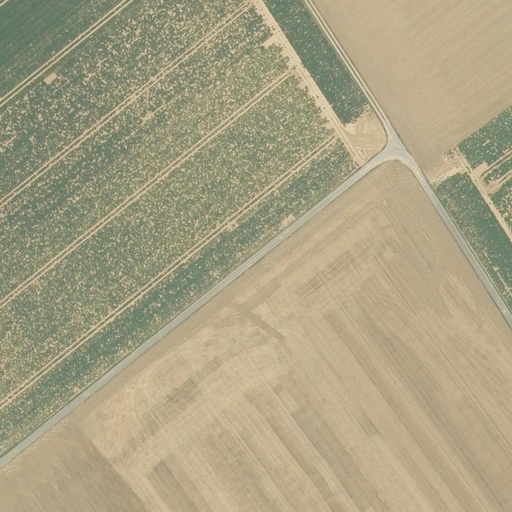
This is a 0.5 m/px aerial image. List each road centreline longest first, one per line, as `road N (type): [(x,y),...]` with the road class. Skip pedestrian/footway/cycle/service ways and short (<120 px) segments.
road 1 (track): [(511,323),(398,145),(0,465)]
road 2 (track): [(307,0),(398,145)]
